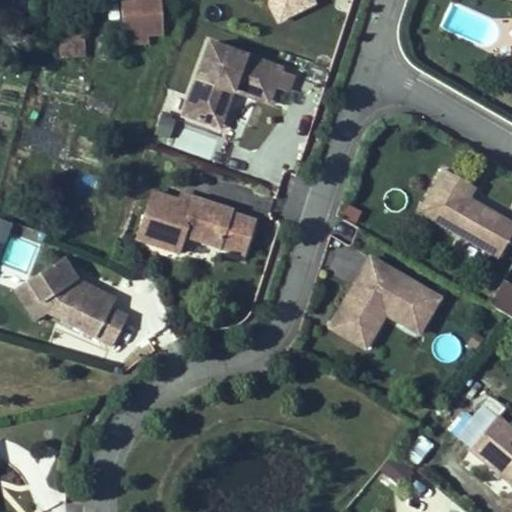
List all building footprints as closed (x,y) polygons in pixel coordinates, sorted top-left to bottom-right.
[(162,0),(124,0),(125,29),(149,28),(163,28),(162,0)] [(270,0),(278,16),(310,0),(270,0)] [(149,37),(149,28),(125,29),(125,38),(149,37)] [(57,30),(59,59),(85,58),(83,29),(57,30)] [(281,62),(207,37),(182,110),(212,121),(225,85),(231,87),(235,77),(271,90),(281,62)] [(235,77),(231,87),(268,100),(271,90),(235,77)] [(225,85),(212,121),(219,123),(231,87),(225,85)] [(454,175),(429,217),(495,256),(511,226),(511,224),(488,210),(485,216),(475,210),(478,204),(485,192),(454,175)] [(146,191),(131,237),(171,251),(177,235),(235,254),(246,221),(223,213),(223,210),(187,198),(185,204),(146,191)] [(488,210),(478,204),(475,210),(485,216),(488,210)] [(0,240),(3,242),(10,223),(0,219),(0,240)] [(365,257),(328,319),(349,331),(353,325),(366,333),(379,312),(412,332),(433,297),(365,257)] [(109,301),(70,283),(54,262),(20,287),(43,317),(108,347),(121,318),(105,310),(109,301)] [(511,286),(502,281),(487,306),(510,320),(511,316),(511,286)] [(43,317),(20,287),(8,296),(31,326),(43,317)] [(349,331),(328,319),(325,324),(359,345),(366,333),(353,325),(349,331)] [(430,350),(449,362),(460,345),(441,333),(430,350)] [(511,436),(493,421),(466,454),(511,492),(511,436)] [(415,466),(433,445),(419,433),(402,454),(415,466)] [(390,458),(379,472),(396,485),(407,472),(390,458)]
